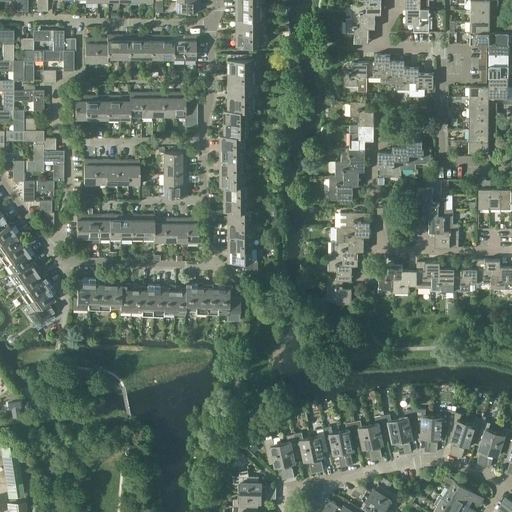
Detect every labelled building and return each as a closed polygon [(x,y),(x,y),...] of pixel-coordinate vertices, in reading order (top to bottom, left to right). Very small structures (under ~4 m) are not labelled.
[(17,0),(17,10),(28,10),(27,0),(17,0)] [(37,0),(37,10),(48,10),(47,0),(37,0)] [(200,0),(176,0),(176,11),(201,11),(200,0)] [(357,0),(358,5),(366,5),(366,13),(375,14),(381,14),(381,4),(381,0),(357,0)] [(470,0),(471,10),(490,10),(490,0),(470,0)] [(375,20),(375,14),(366,13),(366,5),(358,5),(352,5),(352,19),(361,19),(361,28),(369,28),(375,28),(375,20)] [(260,20),(260,7),(237,7),(237,20),(260,20)] [(429,31),(429,16),(429,8),(421,8),(406,8),(406,22),(414,23),(414,31),(429,31)] [(471,10),(471,21),(490,21),(490,10),(471,10)] [(369,34),(369,28),(361,28),(361,19),(352,19),(346,19),(345,34),(354,34),(354,42),(369,43),(369,34)] [(260,20),(237,20),(237,33),(260,33),(260,20)] [(490,21),(471,21),(471,32),(490,32),(490,31),(490,21)] [(13,60),(14,59),(14,29),(0,29),(0,39),(3,40),(3,59),(3,60),(13,60)] [(69,50),(69,37),(64,37),(64,29),(33,29),(33,37),(33,40),(53,40),(53,49),(53,50),(69,50)] [(490,31),(490,32),(490,42),(509,43),(509,31),(504,31),(491,31),(490,31)] [(490,32),(471,32),(470,43),(478,43),(490,43),(490,42),(490,32)] [(260,33),(237,33),(237,45),(238,45),(246,45),(260,45),(260,33)] [(118,58),(118,34),(107,34),(107,37),(107,58),(118,58)] [(130,58),(130,34),(118,34),(118,58),(130,58)] [(140,58),(140,34),(130,34),(130,58),(140,58)] [(151,58),(151,34),(140,34),(140,58),(151,58)] [(162,34),(151,34),(151,58),(162,58),(162,34)] [(174,58),(173,34),(162,34),(162,58),(174,58)] [(184,58),(184,34),(173,34),(174,58),(184,58)] [(184,34),(184,58),(196,58),(196,34),(184,34)] [(97,61),(97,37),(85,37),(85,61),(97,61)] [(107,58),(107,37),(97,37),(97,61),(107,61),(107,58)] [(490,43),(490,53),(509,53),(509,43),(490,42),(490,43)] [(33,60),(43,60),(43,49),(33,49),(33,50),(27,50),(23,50),(23,59),(24,80),(33,80),(33,60)] [(53,50),(53,49),(43,49),(43,60),(63,60),(63,70),(74,70),(74,50),(69,50),(53,50)] [(509,53),(490,53),(489,64),(509,64),(509,53)] [(389,69),(389,54),(375,54),(375,62),(366,62),(366,77),(381,77),(381,83),(382,68),(389,69)] [(403,75),(404,60),(390,60),(390,54),(389,54),(389,69),(382,68),(381,83),(395,83),(396,74),(403,75)] [(251,73),(252,57),(228,56),(228,72),(251,73)] [(3,60),(3,59),(0,59),(0,69),(14,70),(13,79),(14,80),(24,80),(23,59),(14,59),(13,60),(3,60)] [(418,80),(418,66),(404,66),(405,60),(404,60),(403,75),(396,74),(395,83),(395,89),(409,89),(409,95),(410,95),(410,80),(418,80)] [(366,77),(366,62),(352,62),(352,68),(352,71),(347,70),(344,70),(344,86),(358,86),(358,77),(366,77)] [(489,64),(489,75),(509,75),(509,64),(489,64)] [(419,66),(418,66),(418,80),(410,80),(410,95),(425,96),(425,87),(433,87),(433,72),(419,72),(419,66)] [(251,73),(228,72),(228,85),(251,85),(251,73)] [(489,75),(489,85),(489,86),(509,86),(509,75),(489,75)] [(13,89),(14,89),(14,80),(13,79),(0,79),(0,89),(3,90),(3,109),(3,110),(14,110),(14,109),(14,100),(13,89)] [(251,85),(228,85),(228,98),(251,98),(251,85)] [(470,85),(470,96),(489,96),(489,86),(489,85),(477,85),(470,85)] [(489,86),(489,96),(489,97),(490,97),(500,97),(503,97),(508,97),(509,86),(489,86)] [(44,89),(14,89),(13,89),(14,100),(33,100),(33,110),(44,110),(44,89)] [(141,116),(141,91),(130,91),(130,95),(130,119),(130,116),(141,116)] [(152,91),(141,91),(141,116),(152,116),(152,91)] [(163,116),(163,92),(152,91),(152,116),(163,116)] [(174,116),(174,92),(163,92),(163,116),(174,116)] [(185,116),(185,114),(185,108),(185,102),(185,95),(185,92),(174,92),(174,116),(185,116)] [(86,119),(86,95),(75,95),(75,119),(86,119)] [(86,95),(86,119),(97,119),(97,95),(86,95)] [(108,95),(97,95),(97,119),(108,119),(108,95)] [(119,95),(108,95),(108,119),(119,119),(119,95)] [(130,95),(119,95),(119,119),(130,119),(130,95)] [(489,97),(489,96),(470,96),(470,107),(489,107),(489,97)] [(228,98),(228,109),(248,110),(251,110),(251,98),(228,98)] [(365,110),(366,102),(351,102),(351,116),(354,116),(359,116),(359,122),(359,124),(365,124),(364,125),(374,125),(374,111),(365,110)] [(489,107),(470,107),(469,118),(489,118),(489,107)] [(0,109),(0,119),(13,120),(13,129),(13,130),(24,130),(24,123),(36,123),(36,117),(24,117),(24,109),(14,109),(14,110),(3,110),(3,109),(0,109)] [(248,122),(248,110),(228,109),(224,109),(224,122),(248,122)] [(489,118),(469,118),(469,128),(489,129),(489,118)] [(248,135),(248,122),(224,122),(224,135),(244,135),(248,135)] [(374,140),(374,133),(374,125),(364,125),(365,124),(359,124),(351,124),(350,148),(365,148),(365,140),(369,140),(374,140)] [(489,129),(469,128),(469,139),(488,140),(489,129)] [(13,130),(13,129),(0,129),(0,149),(4,150),(4,140),(24,140),(24,130),(13,130)] [(24,130),(24,140),(33,140),(33,159),(33,160),(44,160),(43,144),(55,144),(55,137),(44,138),(44,129),(36,129),(36,130),(24,130)] [(244,148),(244,135),(224,135),(221,135),(221,148),(244,148)] [(422,140),(416,140),(407,139),(407,145),(407,154),(415,155),(415,169),(416,169),(416,163),(430,163),(431,148),(422,148),(422,140)] [(488,140),(469,139),(469,151),(488,151),(488,140)] [(64,149),(61,149),(56,149),(55,144),(43,144),(44,160),(53,160),(53,179),(54,180),(64,180),(64,149)] [(407,154),(407,145),(401,145),(393,145),(393,151),(393,160),(401,160),(402,169),(415,169),(415,155),(407,154)] [(244,148),(221,148),(221,161),(244,161),(244,148)] [(365,163),(365,148),(350,148),(342,148),(341,162),(351,162),(350,170),(359,171),(365,171),(365,163)] [(187,151),(164,151),(164,162),(187,162),(187,151)] [(393,160),(393,151),(387,151),(378,151),(378,166),(386,166),(386,175),(401,175),(402,169),(401,160),(393,160)] [(14,157),(7,157),(7,170),(13,170),(13,180),(23,180),(24,179),(24,170),(44,170),(44,160),(33,160),(33,159),(14,159),(14,157)] [(95,183),(95,159),(84,159),(84,183),(95,183)] [(106,159),(95,159),(95,183),(106,183),(106,159)] [(106,159),(106,183),(117,183),(117,159),(106,159)] [(128,183),(128,159),(117,159),(117,183),(128,183)] [(139,159),(128,159),(128,183),(140,183),(139,159)] [(244,161),(221,161),(221,173),(244,173),(244,161)] [(164,162),(164,174),(187,174),(187,162),(164,162)] [(359,185),(359,171),(350,170),(351,162),(341,162),(336,162),(335,177),(344,177),(344,185),(353,185),(359,185)] [(244,173),(221,173),(221,186),(225,186),(244,186),(244,173)] [(164,174),(164,185),(187,185),(187,174),(164,174)] [(352,200),(353,185),(344,185),(344,177),(335,177),(329,176),(329,200),(352,200)] [(23,192),(23,200),(34,200),(34,190),(54,190),(54,181),(53,179),(24,179),(23,180),(23,183),(17,183),(17,192),(23,192)] [(433,194),(441,194),(441,180),(426,180),(426,188),(418,188),(418,202),(424,202),(432,202),(433,194)] [(187,185),(164,185),(163,196),(187,196),(187,185)] [(225,186),(225,198),(248,198),(248,186),(244,186),(225,186)] [(490,208),(490,191),(479,191),(479,208),(490,208)] [(490,191),(490,208),(501,208),(501,191),(490,191)] [(511,191),(501,191),(501,208),(511,208),(511,191)] [(432,202),(424,202),(424,209),(423,217),(429,217),(439,217),(439,208),(447,209),(447,195),(441,194),(433,194),(432,202)] [(248,210),(248,198),(225,198),(225,210),(228,210),(248,210)] [(453,224),(453,209),(447,209),(439,208),(439,217),(429,217),(429,224),(429,231),(445,231),(445,223),(453,224)] [(251,210),(248,210),(228,210),(228,223),(251,223),(251,210)] [(87,237),(88,213),(77,213),(77,237),(87,237)] [(99,214),(88,213),(87,237),(98,237),(99,214)] [(362,213),(360,213),(358,213),(353,213),(340,213),(340,228),(355,228),(355,235),(364,235),(370,236),(370,228),(370,213),(362,213)] [(99,214),(98,237),(109,237),(110,214),(99,214)] [(121,214),(110,214),(109,237),(121,237),(121,214)] [(132,214),(121,214),(121,237),(132,237),(132,214)] [(132,214),(132,237),(143,237),(143,214),(132,214)] [(154,238),(154,217),(154,214),(143,214),(143,237),(154,238)] [(165,241),(165,217),(154,217),(154,238),(154,241),(165,241)] [(176,217),(165,217),(165,241),(176,241),(176,217)] [(187,217),(176,217),(176,241),(187,241),(187,217)] [(198,217),(187,217),(187,241),(198,241),(198,217)] [(0,241),(18,229),(14,224),(13,225),(10,221),(7,223),(0,228),(0,241)] [(228,223),(228,236),(251,236),(251,223),(228,223)] [(459,224),(453,224),(445,223),(445,231),(429,231),(429,232),(435,232),(435,238),(435,247),(458,247),(459,224)] [(340,228),(340,242),(349,242),(349,250),(358,250),(364,250),(364,235),(355,235),(355,228),(340,228)] [(0,254),(23,239),(20,235),(21,234),(18,229),(0,241),(0,254)] [(251,236),(228,236),(228,249),(251,249),(251,236)] [(0,258),(5,265),(30,247),(27,242),(26,243),(23,239),(0,254),(0,258)] [(349,242),(340,242),(334,242),(334,256),(344,256),(343,264),(357,264),(358,250),(349,250),(349,242)] [(11,274),(32,259),(35,256),(33,253),(34,252),(30,247),(5,265),(11,274)] [(228,261),(245,261),(256,261),(256,249),(251,249),(228,249),(228,261)] [(352,265),(357,265),(357,264),(343,264),(344,256),(334,256),(328,256),(328,271),(337,271),(337,279),(343,280),(352,280),(352,265)] [(32,259),(11,274),(7,276),(13,285),(39,267),(36,261),(35,262),(32,259)] [(477,260),(477,268),(477,283),(491,283),(491,274),(500,274),(500,266),(500,260),(477,260)] [(440,276),(440,268),(440,262),(417,261),(417,270),(417,285),(417,288),(431,288),(431,276),(440,276)] [(402,279),(402,270),(403,264),(388,264),(388,272),(379,272),(379,287),(382,286),(382,289),(393,290),(394,279),(402,279)] [(511,265),(500,266),(500,274),(491,274),(491,283),(491,289),(511,289),(511,265)] [(39,267),(13,285),(20,294),(44,277),(42,272),(43,272),(39,267)] [(431,276),(431,288),(431,291),(446,291),(446,289),(454,289),(454,283),(454,272),(454,268),(440,268),(440,276),(431,276)] [(454,272),(454,283),(454,289),(454,291),(469,291),(469,283),(477,283),(477,268),(462,268),(462,272),(454,272)] [(417,285),(417,270),(402,270),(402,279),(394,279),(393,290),(393,293),(408,293),(408,285),(417,285)] [(74,280),(73,297),(73,308),(88,308),(89,276),(80,276),(80,280),(74,280)] [(99,309),(100,278),(95,278),(95,277),(89,276),(88,308),(99,309)] [(47,280),(44,277),(20,294),(26,303),(52,285),(48,279),(47,280)] [(109,309),(110,277),(104,277),(104,279),(100,278),(99,309),(109,309)] [(120,310),(122,283),(122,279),(117,279),(117,278),(110,277),(109,309),(120,310)] [(351,303),(351,288),(343,288),(343,280),(337,279),(328,279),(328,294),(327,294),(323,298),(323,302),(351,303)] [(196,312),(197,281),(191,281),(191,282),(186,282),(186,286),(184,316),(185,316),(185,312),(196,312)] [(203,281),(197,281),(196,312),(206,313),(208,283),(203,282),(203,281)] [(208,283),(206,313),(217,313),(219,282),(212,281),(212,283),(208,283)] [(130,314),(132,282),(126,282),(126,283),(122,283),(120,310),(120,313),(130,314)] [(132,282),(130,314),(141,314),(143,284),(138,284),(138,282),(132,282)] [(219,282),(217,313),(228,314),(228,320),(239,320),(240,296),(229,296),(230,286),(225,286),(225,282),(219,282)] [(143,284),(141,314),(152,315),(153,283),(148,283),(147,284),(143,284)] [(153,283),(152,315),(163,315),(164,285),(160,285),(160,283),(153,283)] [(169,285),(164,285),(163,315),(174,316),(175,284),(169,284),(169,285)] [(181,284),(175,284),(174,316),(184,316),(186,286),(181,286),(181,284)] [(52,285),(26,303),(32,311),(28,314),(35,324),(54,310),(49,303),(57,298),(52,291),(55,289),(52,285)] [(20,400),(8,402),(9,410),(11,409),(13,418),(21,416),(20,407),(21,407),(20,400)] [(417,432),(415,408),(413,408),(404,410),(406,416),(398,418),(406,453),(412,451),(409,437),(412,436),(412,433),(416,432),(417,432)] [(426,408),(415,408),(417,432),(422,432),(422,436),(425,436),(425,450),(431,451),(433,415),(426,415),(426,408)] [(433,415),(431,451),(437,451),(438,437),(441,437),(442,434),(446,434),(447,434),(451,410),(451,409),(440,409),(440,415),(433,415)] [(455,411),(451,410),(447,434),(452,435),(451,438),(454,440),(450,453),(456,455),(467,421),(460,419),(462,413),(455,411)] [(390,413),(382,414),(387,438),(393,437),(393,440),(397,440),(400,454),(406,453),(398,418),(391,419),(390,413)] [(376,422),(369,424),(376,459),(383,457),(380,443),(383,442),(382,439),(387,438),(382,414),(375,416),(376,422)] [(467,421),(456,455),(461,457),(466,443),(469,445),(470,441),(475,443),(483,420),(481,419),(476,417),(474,424),(467,421)] [(361,419),(353,421),(358,444),(363,443),(364,447),(367,446),(370,460),(376,459),(369,424),(362,425),(361,419)] [(485,420),(483,420),(475,443),(480,445),(479,448),(483,449),(478,463),(484,465),(495,431),(488,428),(490,422),(485,420)] [(347,429),(340,430),(347,465),(353,464),(350,449),(354,449),(353,446),(358,444),(353,421),(345,422),(347,429)] [(331,425),(324,427),(329,451),(334,450),(335,453),(338,452),(341,466),(347,465),(340,430),(333,432),(331,425)] [(329,451),(324,427),(316,428),(317,435),(310,436),(318,471),(324,470),(321,456),(324,455),(324,452),(329,451)] [(495,431),(484,465),(490,466),(494,453),(498,454),(499,451),(504,452),(511,429),(510,429),(504,427),(502,433),(495,431)] [(302,431),(294,433),(299,457),(304,456),(305,459),(309,458),(312,472),(318,471),(310,436),(303,438),(302,431)] [(299,457),(294,433),(287,435),(288,441),(281,442),(288,477),(294,476),(291,462),(295,461),(294,458),(299,457)] [(288,477),(281,442),(274,444),(273,438),(265,439),(270,463),(275,462),(276,465),(279,464),(282,479),(288,477)] [(15,439),(3,441),(5,453),(9,476),(11,493),(11,494),(23,492),(22,480),(15,439)] [(258,447),(254,443),(249,448),(253,452),(258,447)] [(240,491),(276,492),(276,486),(262,485),(262,482),(259,481),(259,476),(250,476),(248,470),(239,471),(239,475),(234,475),(234,483),(241,484),(240,491)] [(392,483),(393,482),(385,477),(384,478),(382,481),(384,483),(382,486),(378,484),(376,489),(373,487),(371,490),(359,483),(355,488),(386,507),(389,500),(395,504),(399,497),(388,490),(392,483)] [(448,488),(470,501),(472,498),(478,502),(482,496),(454,479),(448,488)] [(382,511),(386,507),(355,488),(352,493),(364,501),(362,504),(365,505),(363,509),(349,501),(365,511),(382,511)] [(470,501),(448,488),(443,496),(467,511),(471,511),(474,509),(467,505),(470,501)] [(276,492),(240,491),(240,498),(234,498),(233,506),(258,506),(258,501),(261,501),(261,498),(276,498),(276,492)] [(467,511),(443,496),(437,505),(448,511),(467,511)] [(365,511),(349,501),(346,506),(343,504),(342,507),(329,500),(326,505),(337,511),(365,511)] [(26,511),(26,503),(18,504),(10,504),(10,511),(26,511)] [(511,511),(511,507),(504,503),(501,508),(507,511),(506,511),(511,511)]
